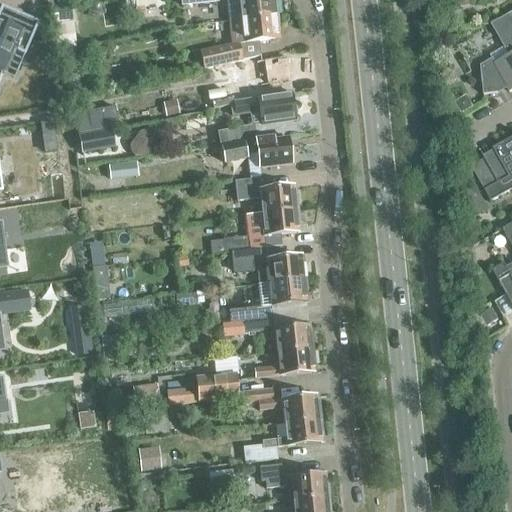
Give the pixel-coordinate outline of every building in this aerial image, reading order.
[(273,2),(272,0),(225,0),(228,22),(277,16),(275,2),(273,2)] [(0,74),(2,75),(12,51),(24,56),(37,24),(1,9),(0,10),(0,74)] [(511,22),(508,15),(491,25),(504,48),(490,56),(492,59),(480,66),(483,96),(496,94),(507,88),(510,93),(511,91),(511,22)] [(258,43),(277,41),(276,33),(278,33),(279,33),(279,32),(277,16),(228,22),(229,24),(230,38),(231,46),(201,53),(203,70),(236,63),(241,61),(260,57),(258,43)] [(260,58),(260,57),(241,61),(236,63),(239,80),(246,79),(246,82),(254,80),(255,85),(259,84),(259,86),(290,82),(289,78),(291,75),(290,70),(287,67),(286,59),(261,63),(260,58)] [(212,110),(233,106),(233,103),(246,101),(243,87),(243,88),(240,88),(231,90),(209,95),(212,110)] [(272,98),(272,97),(247,101),(249,115),(259,114),(260,126),(294,122),(294,117),(296,115),(295,109),(292,107),(291,96),(272,98)] [(217,134),(220,148),(256,141),(253,127),(250,128),(249,128),(217,134)] [(113,128),(79,136),(83,155),(117,148),(113,128)] [(152,133),(151,131),(147,131),(138,133),(129,147),(131,154),(134,157),(148,155),(151,152),(155,148),(156,144),(161,141),(162,135),(158,132),(152,133)] [(486,163),(498,184),(484,191),(491,203),(511,190),(511,138),(493,149),(497,157),(486,163)] [(273,140),(256,142),(256,141),(220,148),(220,149),(221,149),(224,165),(246,160),(246,156),(257,155),(259,170),(290,166),(290,163),(292,160),(291,153),(288,151),(287,140),(273,142),(273,140)] [(134,178),(132,164),(108,167),(110,181),(134,178)] [(259,200),(261,215),(298,211),(296,196),(293,196),(292,188),(259,192),(258,180),(234,183),(236,203),(259,200)] [(296,226),(299,226),(298,211),(261,215),(251,216),(253,237),(222,240),(223,254),(235,253),(255,251),(254,240),(254,239),(297,234),(296,226)] [(511,224),(503,230),(511,246),(511,267),(507,270),(504,264),(492,271),(510,304),(511,302),(511,224)] [(255,251),(235,253),(237,273),(257,271),(259,285),(305,279),(303,265),(301,266),(300,258),(276,260),(275,249),(255,251)] [(305,304),(304,296),(307,296),(305,279),(259,285),(262,309),(271,308),(305,304)] [(0,326),(0,323),(0,316),(28,312),(26,292),(0,295),(0,326)] [(195,294),(175,296),(176,307),(195,306),(195,294)] [(69,304),(54,304),(56,350),(70,349),(69,304)] [(272,319),(271,308),(262,309),(228,313),(229,324),(241,323),(272,319)] [(264,342),(275,341),(276,355),(313,351),(311,335),(308,336),(307,328),(274,331),(272,319),(241,323),(243,335),(263,333),(264,342)] [(313,351),(276,355),(278,369),(254,371),(255,380),(313,374),(312,366),(314,366),(313,351)] [(284,425),(320,421),(319,405),(316,406),(315,398),(284,401),(272,403),(271,390),(237,394),(235,376),(195,380),(197,395),(197,404),(238,400),(238,407),(257,405),(258,412),(282,409),(284,425)] [(156,386),(144,387),(146,405),(158,404),(156,386)] [(183,392),(166,394),(167,406),(197,404),(197,395),(184,396),(183,392)] [(141,436),(167,433),(165,420),(140,423),(141,436)] [(319,436),(322,436),(320,421),(284,425),(286,440),(261,443),(262,447),(242,449),(244,465),(277,461),(276,449),(287,448),(320,444),(319,436)] [(159,446),(138,450),(142,472),(162,469),(159,446)] [(285,491),(291,491),(292,502),(329,498),(327,484),(324,484),(323,476),(284,480),(283,466),(259,469),(260,483),(264,483),(265,490),(284,488),(285,491)] [(329,511),(329,498),(292,502),(293,511),(329,511)]
